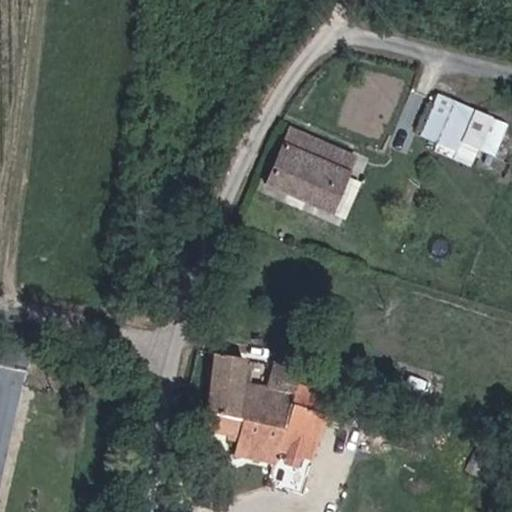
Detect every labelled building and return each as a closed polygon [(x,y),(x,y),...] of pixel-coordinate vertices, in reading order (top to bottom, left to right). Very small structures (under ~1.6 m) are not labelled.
[(417,141),(474,160),(478,147),(509,158),(511,150),(511,120),(434,94),(417,141)] [(275,190),(318,207),(341,146),(299,129),(275,190)] [(277,417),(285,420),(299,371),(301,361),(275,353),(267,378),(238,371),(245,347),(218,339),(202,396),(277,417)] [(302,425),(311,428),(322,377),(299,371),(285,420),(292,422),(290,431),(300,433),(302,425)] [(227,444),(267,453),(277,417),(202,396),(196,420),(230,428),(227,444)] [(392,425),(428,434),(432,420),(396,410),(392,425)] [(388,438),(424,447),(428,434),(392,425),(388,438)]
